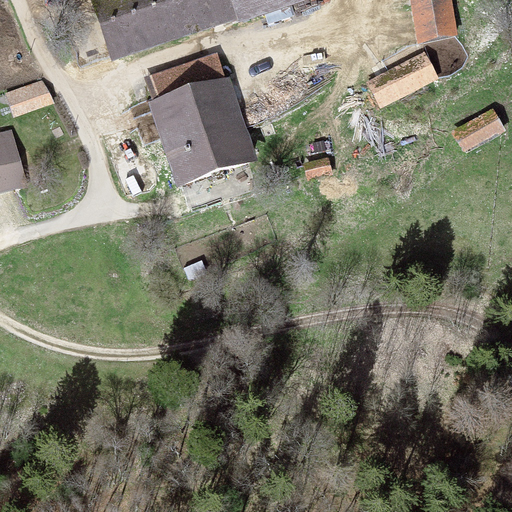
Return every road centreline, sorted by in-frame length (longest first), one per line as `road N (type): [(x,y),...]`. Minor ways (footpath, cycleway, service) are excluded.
road 1 (track): [(511,327),(505,318),(428,297),(168,353),(112,356),(62,347),(0,318)]
road 2 (track): [(0,242),(92,210),(99,181),(98,154),(19,0)]
